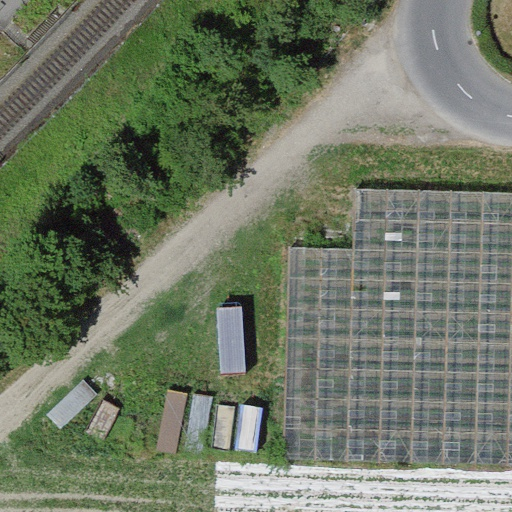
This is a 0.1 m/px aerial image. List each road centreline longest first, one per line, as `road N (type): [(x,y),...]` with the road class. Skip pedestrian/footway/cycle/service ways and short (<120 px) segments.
road 1 (track): [(0,401),(222,202),(427,0)]
road 2 (residential): [(511,115),(464,91),(445,67),(434,40),(438,0)]
